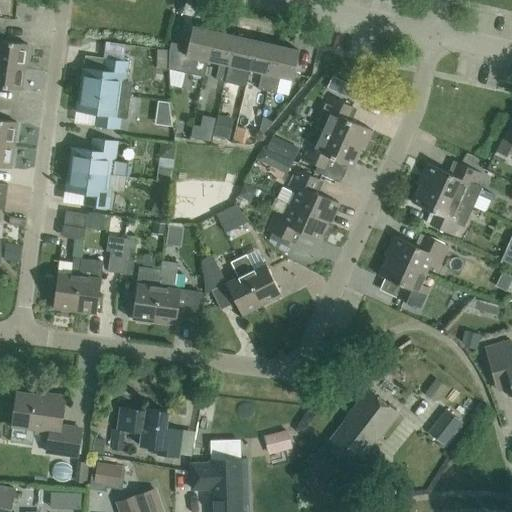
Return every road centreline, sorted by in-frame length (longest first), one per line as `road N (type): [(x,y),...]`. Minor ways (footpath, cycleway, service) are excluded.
road 1 (residential): [(435,36),(415,108),(302,364),(279,372),(19,334)]
road 2 (residential): [(19,334),(65,0)]
road 3 (residential): [(435,36),(279,0)]
